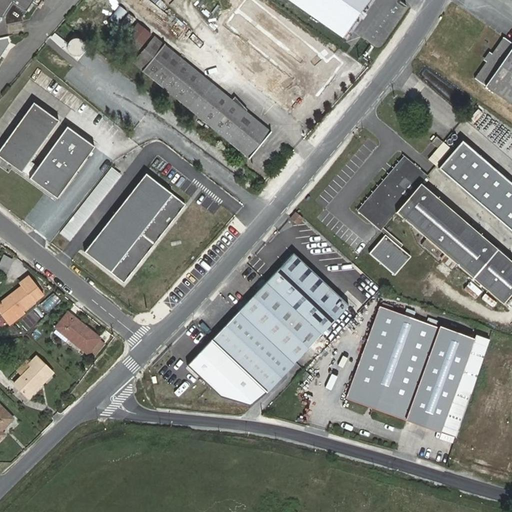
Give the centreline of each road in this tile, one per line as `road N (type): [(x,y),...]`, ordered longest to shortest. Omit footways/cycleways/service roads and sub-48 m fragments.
road 1 (residential): [(149,346),(358,111),(437,0)]
road 2 (residential): [(511,496),(295,435),(132,411),(102,392)]
road 3 (residential): [(149,346),(0,221)]
road 4 (residential): [(0,491),(102,392)]
